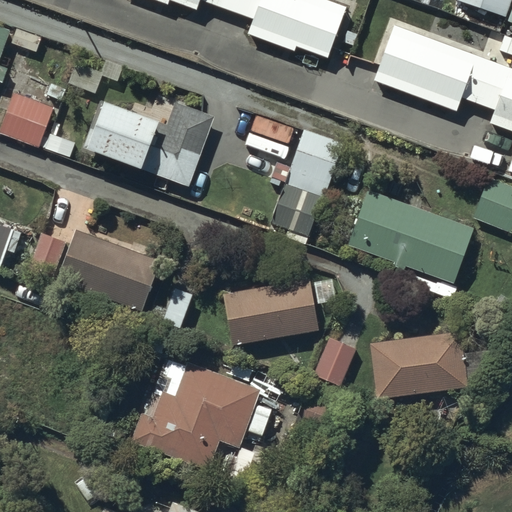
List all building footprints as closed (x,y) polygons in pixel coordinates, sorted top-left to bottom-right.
[(154,0),(169,5),(170,1),(196,11),(199,0),(202,0),(254,19),(248,35),(295,52),(297,46),(328,58),(347,8),(326,0),(154,0)] [(510,0),(456,0),(504,17),(510,0)] [(511,68),(394,25),(373,79),(458,111),(463,97),(495,109),(490,123),(511,130),(511,68)] [(0,57),(10,30),(0,26),(0,82),(2,83),(8,69),(0,66),(0,57)] [(42,39),(17,29),(12,42),(37,52),(42,39)] [(357,35),(347,31),(344,41),(353,44),(357,35)] [(122,66),(106,60),(101,74),(116,80),(122,66)] [(100,72),(78,63),(70,83),(95,93),(102,76),(99,75),(100,72)] [(66,89),(52,84),(48,94),(61,100),(66,89)] [(54,108),(15,93),(0,132),(40,147),(54,108)] [(214,117),(176,103),(168,126),(106,102),(89,149),(188,186),(214,117)] [(293,128),(257,115),(252,130),(287,143),(293,128)] [(343,145),(305,133),(287,184),(326,197),(343,145)] [(75,143),(51,134),(46,148),(70,157),(75,143)] [(274,159),(245,149),(240,163),(269,174),(274,159)] [(290,168),(278,164),(273,177),(285,181),(290,168)] [(511,187),(488,178),(473,218),(511,233),(511,187)] [(322,199),(285,186),(272,224),(309,237),(322,199)] [(473,230),(369,191),(349,245),(396,263),(395,266),(405,270),(406,267),(453,284),(473,230)] [(21,233),(0,225),(0,266),(8,270),(21,233)] [(161,261),(77,230),(58,281),(142,312),(161,261)] [(65,242),(40,233),(27,271),(52,280),(65,242)] [(332,279),(314,282),(318,304),(336,301),(332,279)] [(309,280),(224,295),(233,346),(319,331),(309,280)] [(192,295),(176,289),(164,323),(180,328),(192,295)] [(459,332),(371,344),(379,400),(467,388),(459,332)] [(355,350),(330,339),(315,374),(340,385),(355,350)] [(0,381),(9,358),(0,354),(0,381)] [(260,390),(189,365),(177,397),(164,392),(155,416),(142,411),(131,443),(209,472),(221,440),(239,446),(260,390)] [(325,404),(307,395),(294,423),(312,432),(325,404)] [(511,401),(495,430),(511,440),(511,401)] [(265,458),(240,449),(226,488),(251,497),(265,458)]
